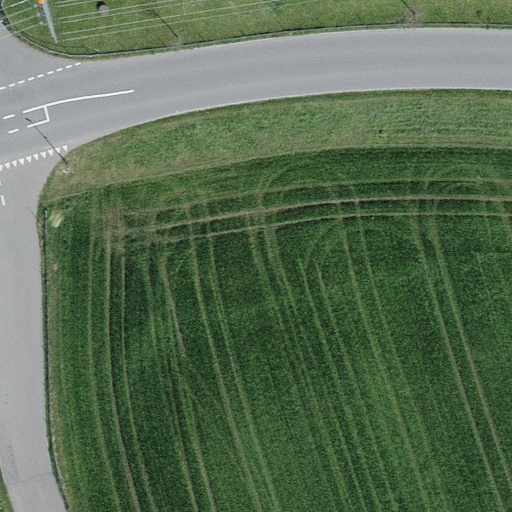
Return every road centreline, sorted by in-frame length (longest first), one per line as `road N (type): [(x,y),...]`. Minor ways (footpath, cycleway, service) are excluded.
road 1 (unclassified): [(511,59),(315,62),(206,76),(0,127)]
road 2 (unclassified): [(0,182),(15,284),(22,443),(41,511)]
